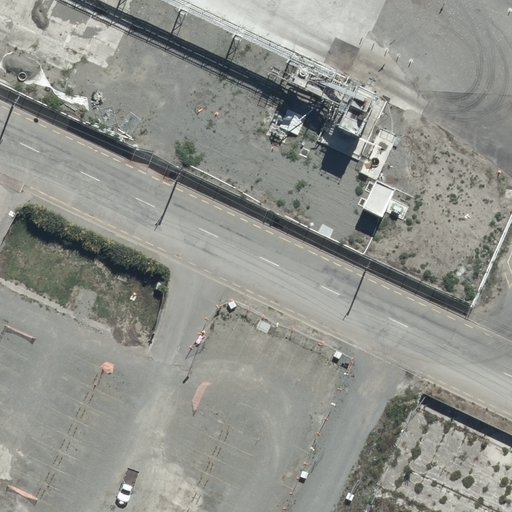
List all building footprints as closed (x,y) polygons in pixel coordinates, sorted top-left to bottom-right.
[(129,31),(61,0),(54,0),(38,35),(112,69),(129,31)] [(287,10),(279,27),(313,42),(331,0),(274,0),(272,4),(287,10)] [(364,145),(337,132),(326,155),(353,167),(364,145)] [(0,411),(13,381),(120,432),(119,435),(136,442),(152,407),(128,396),(123,407),(86,391),(108,343),(0,295),(0,411)] [(1,511),(198,511),(231,442),(340,491),(390,382),(231,312),(170,447),(160,443),(156,453),(27,395),(6,442),(29,452),(1,511)]
